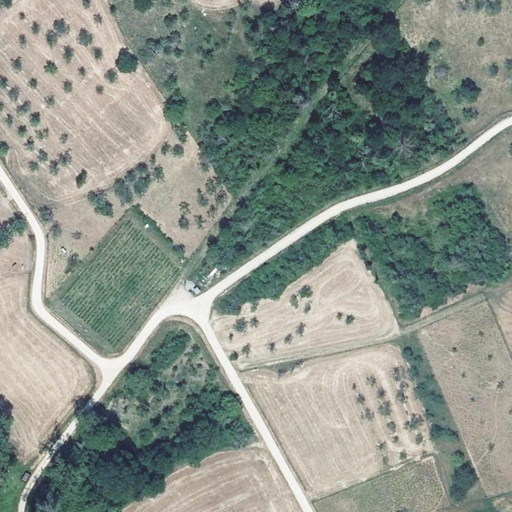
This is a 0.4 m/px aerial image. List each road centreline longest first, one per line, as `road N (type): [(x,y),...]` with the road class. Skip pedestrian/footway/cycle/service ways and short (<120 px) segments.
road 1 (track): [(20,511),(39,468),(173,300),(199,308),(333,210),(442,169),(511,119)]
road 2 (track): [(113,371),(38,309),(40,240),(0,171)]
road 3 (track): [(199,308),(307,511)]
